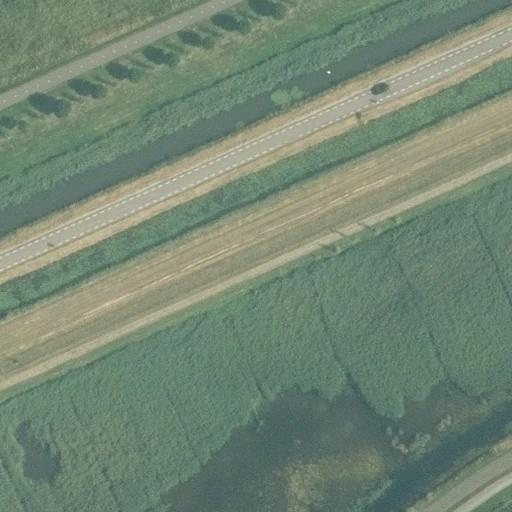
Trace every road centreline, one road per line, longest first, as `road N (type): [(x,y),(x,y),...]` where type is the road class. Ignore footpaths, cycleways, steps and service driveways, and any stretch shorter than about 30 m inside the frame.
road 1 (tertiary): [(0,264),(511,34)]
road 2 (unknown): [(0,387),(511,157)]
